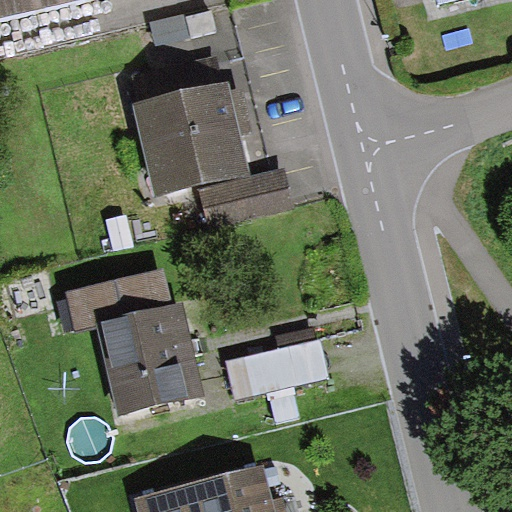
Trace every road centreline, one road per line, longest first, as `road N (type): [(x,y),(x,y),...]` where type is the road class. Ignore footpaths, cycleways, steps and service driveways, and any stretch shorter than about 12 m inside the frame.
road 1 (residential): [(366,149),(454,511)]
road 2 (residential): [(329,0),(366,149)]
road 3 (residential): [(366,149),(511,102)]
